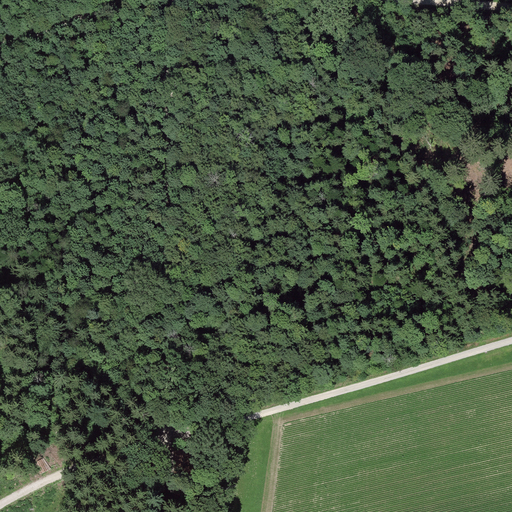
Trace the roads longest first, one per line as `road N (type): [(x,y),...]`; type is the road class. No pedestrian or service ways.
road 1 (track): [(0,504),(162,440),(511,341)]
road 2 (track): [(511,9),(131,0),(0,46)]
road 3 (track): [(172,0),(163,511)]
